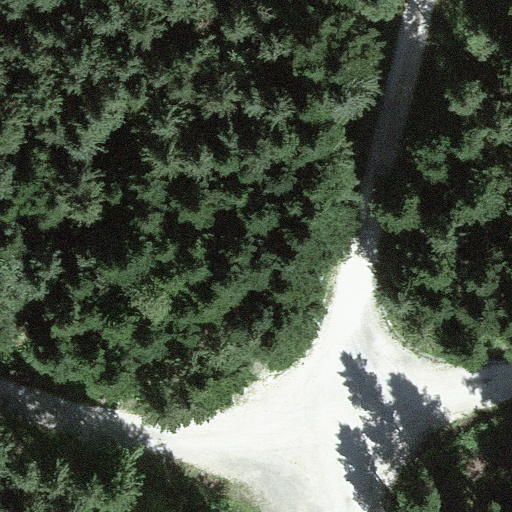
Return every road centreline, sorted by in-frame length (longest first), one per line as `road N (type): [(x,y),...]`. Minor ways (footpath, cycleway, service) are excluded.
road 1 (track): [(413,0),(320,438)]
road 2 (track): [(0,385),(200,441),(320,438)]
road 3 (track): [(511,365),(320,438)]
